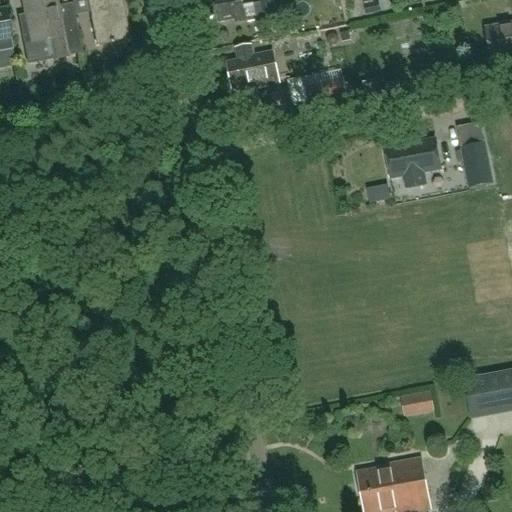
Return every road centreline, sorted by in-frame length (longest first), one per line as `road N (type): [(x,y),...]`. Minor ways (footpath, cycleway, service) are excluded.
road 1 (unclassified): [(267,511),(162,0)]
road 2 (track): [(197,162),(511,96)]
